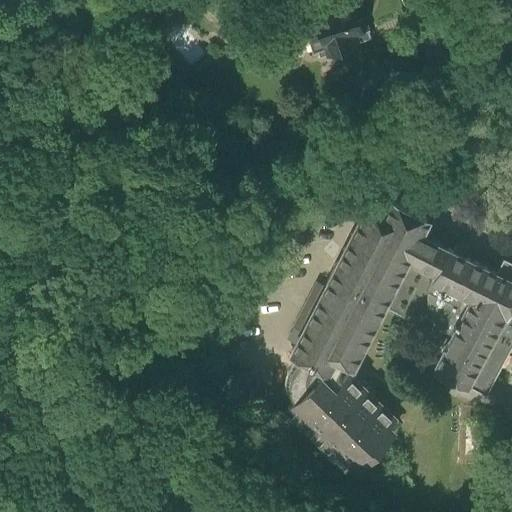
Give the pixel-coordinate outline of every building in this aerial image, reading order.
[(202,0),(217,18),(238,0),(202,0)] [(321,54),(367,38),(364,31),(369,29),(364,16),(358,18),(351,0),(337,0),(300,13),(313,50),(319,48),(321,54)] [(150,54),(154,59),(165,50),(161,45),(150,54)] [(402,86),(370,74),(359,102),(391,114),(402,86)] [(384,214),(366,204),(292,350),(297,352),(287,372),(286,376),(285,379),(284,383),(285,386),(285,389),(286,393),(288,396),(290,399),(292,401),(287,406),(347,464),(354,457),(361,463),(391,431),(385,425),(393,417),(348,374),(342,379),(336,373),(343,359),(345,360),(346,359),(352,363),(382,305),(423,327),(425,325),(426,326),(421,330),(430,339),(437,345),(444,348),(434,365),(466,383),(479,359),(494,368),(511,334),(511,265),(510,264),(504,276),(419,233),(427,218),(391,199),(384,214)] [(473,469),(474,494),(494,493),(493,469),(473,469)]
